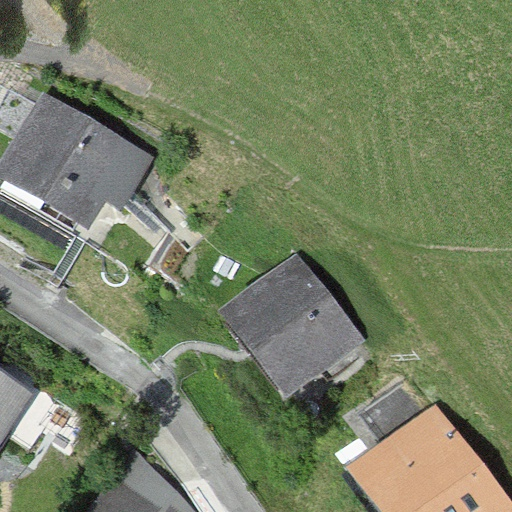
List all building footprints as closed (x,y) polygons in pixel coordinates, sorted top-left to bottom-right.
[(133,180),(117,170),(128,153),(46,106),(9,173),(87,218),(104,190),(121,201),(156,232),(163,221),(131,184),(133,180)] [(237,316),(292,387),(317,367),(328,381),(362,355),(296,269),(237,316)] [(0,427),(20,397),(0,383),(0,427)] [(395,455),(373,471),(404,511),(504,511),(404,384),(364,415),(395,455)] [(105,511),(200,511),(180,487),(139,461),(105,511)]
